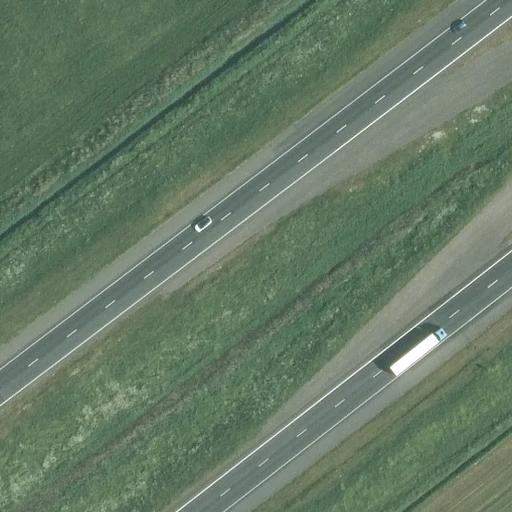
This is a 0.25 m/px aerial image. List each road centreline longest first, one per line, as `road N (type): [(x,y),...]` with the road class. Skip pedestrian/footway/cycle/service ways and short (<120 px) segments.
road 1 (motorway): [(508,0),(0,386)]
road 2 (motorway): [(201,511),(511,269)]
